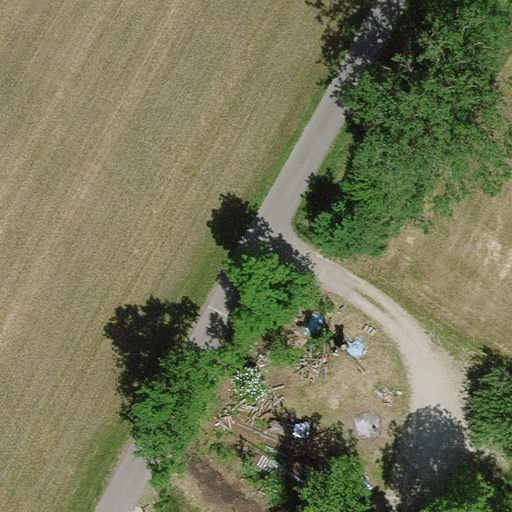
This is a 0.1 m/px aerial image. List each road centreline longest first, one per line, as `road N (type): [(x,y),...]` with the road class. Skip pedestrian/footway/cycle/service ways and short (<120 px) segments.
road 1 (track): [(116,511),(393,0)]
road 2 (track): [(251,258),(316,267),(360,288),(414,350),(425,383),(431,511)]
